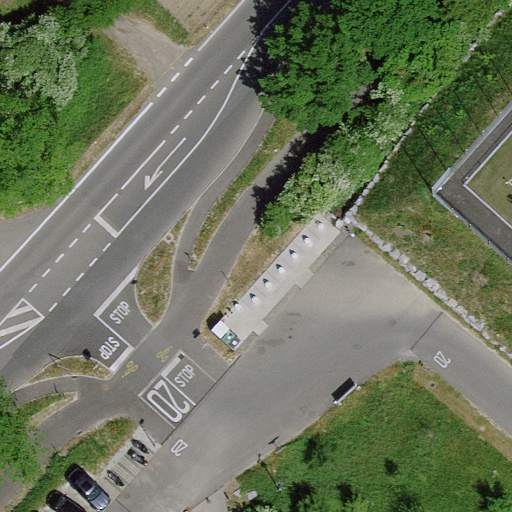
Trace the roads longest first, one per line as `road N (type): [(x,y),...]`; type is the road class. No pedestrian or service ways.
road 1 (secondary): [(298,0),(57,274)]
road 2 (residential): [(511,398),(415,316),(348,313),(221,425)]
road 3 (residential): [(221,425),(57,274)]
